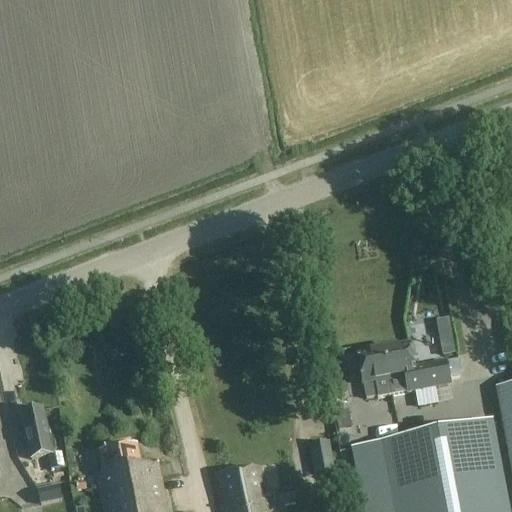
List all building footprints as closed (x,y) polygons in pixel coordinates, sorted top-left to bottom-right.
[(455,354),(454,345),(441,348),(443,356),(455,354)] [(411,346),(381,351),(387,380),(388,380),(391,398),(408,395),(452,387),(451,382),(459,380),(461,374),(459,362),(448,364),(415,370),(411,346)] [(379,399),(376,382),(387,380),(381,351),(357,356),(365,401),(379,399)] [(511,388),(496,391),(511,476),(511,388)] [(30,462),(53,457),(43,411),(20,416),(30,462)] [(348,413),(335,415),(338,432),(352,430),(348,413)] [(508,511),(491,422),(380,444),(386,471),(393,511),(508,511)] [(314,480),(334,477),(329,445),(309,448),(314,480)] [(141,470),(137,448),(100,455),(103,476),(97,477),(102,511),(165,511),(157,467),(141,470)] [(273,511),(270,494),(265,495),(261,469),(219,476),(225,508),(221,509),(221,511),(273,511)] [(65,470),(63,470),(50,472),(49,472),(51,484),(67,481),(65,470)] [(84,484),(75,485),(77,493),(85,492),(84,484)] [(37,493),(40,508),(61,503),(58,489),(37,493)]
